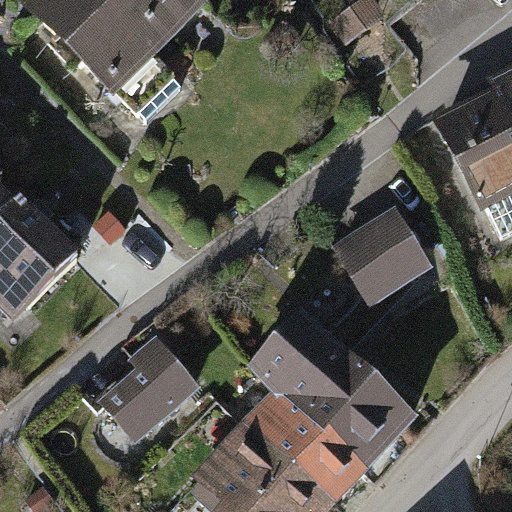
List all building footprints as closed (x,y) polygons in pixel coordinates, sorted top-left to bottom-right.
[(202,0),(18,0),(17,2),(116,93),(202,0)] [(511,88),(443,123),(484,206),(511,191),(511,88)] [(20,210),(0,190),(0,309),(10,319),(76,252),(27,203),(20,210)] [(396,212),(332,251),(372,314),(435,275),(396,212)] [(271,404),(183,500),(196,511),(331,511),(361,479),(409,426),(295,323),(244,379),(271,404)] [(162,351),(99,402),(137,448),(200,396),(162,351)]
